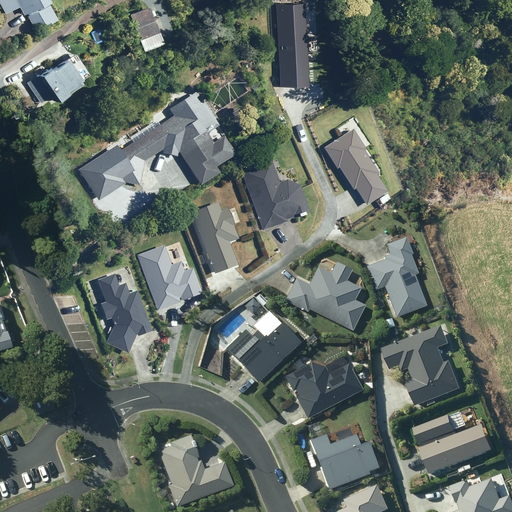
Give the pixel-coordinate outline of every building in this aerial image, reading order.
[(50,3),(52,2),(50,0),(0,0),(0,2),(6,14),(20,6),(25,15),(27,13),(36,29),(48,23),(48,24),(58,19),(50,3)] [(132,15),(144,51),(164,44),(152,8),(132,15)] [(85,84),(83,81),(84,80),(72,60),(55,72),(52,67),(28,82),(41,103),(51,96),(56,104),(71,94),(70,93),(85,84)] [(260,82),(252,87),(256,94),(264,90),(260,82)] [(173,144),(202,187),(221,175),(217,170),(237,157),(224,138),(214,145),(207,135),(219,128),(206,108),(184,122),(179,114),(121,153),(115,180),(141,185),(145,163),(173,144)] [(346,134),(325,149),(367,207),(390,191),(378,175),(381,173),(364,150),(371,145),(353,120),(342,129),(346,134)] [(279,184),(272,162),(242,172),(262,233),(311,217),(298,178),(279,184)] [(225,211),(221,202),(192,213),(215,275),(234,267),(239,266),(230,243),(241,239),(229,210),(225,211)] [(429,304),(405,238),(388,244),(392,253),(385,255),(386,259),(366,267),(376,293),(385,290),(395,316),(429,304)] [(190,270),(180,242),(138,256),(157,311),(204,294),(194,268),(190,270)] [(357,300),(363,289),(356,285),(361,277),(325,258),(309,286),(296,279),(284,300),(307,313),(309,308),(352,332),(367,305),(357,300)] [(128,353),(153,331),(130,267),(84,284),(107,344),(128,353)] [(244,326),(223,347),(259,382),(301,339),(283,322),(280,325),(266,311),(248,329),(244,326)] [(0,347),(11,344),(7,330),(5,330),(0,313),(0,347)] [(314,361),(286,376),(308,419),(364,391),(350,364),(330,375),(326,368),(319,372),(314,361)] [(33,402),(37,415),(56,410),(52,397),(33,402)] [(454,417),(419,429),(424,444),(459,432),(454,417)] [(489,427),(425,449),(433,473),(497,451),(489,427)] [(326,432),(310,438),(329,490),(380,471),(369,441),(361,444),(357,434),(331,444),(326,432)] [(169,447),(159,451),(173,484),(165,487),(174,507),(234,483),(226,462),(205,470),(193,441),(186,444),(184,438),(168,445),(169,447)] [(459,511),(511,511),(511,499),(506,502),(498,481),(469,492),(474,507),(459,511)] [(388,511),(393,510),(382,486),(347,502),(350,508),(340,511),(388,511)]
